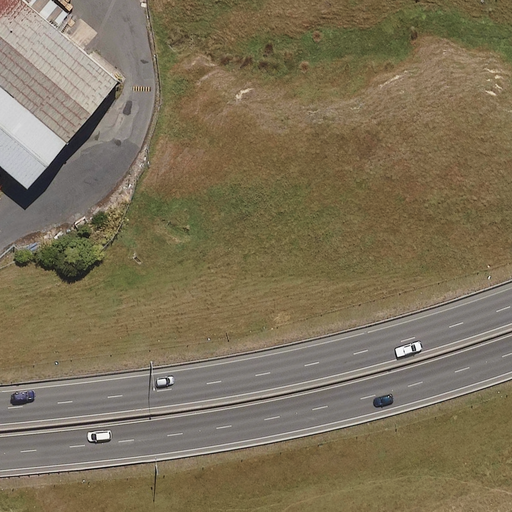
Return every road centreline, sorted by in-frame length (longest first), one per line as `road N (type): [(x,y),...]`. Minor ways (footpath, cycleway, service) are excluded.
road 1 (motorway): [(0,407),(252,373),(384,345),(511,304)]
road 2 (motorway): [(511,353),(290,414),(0,453)]
